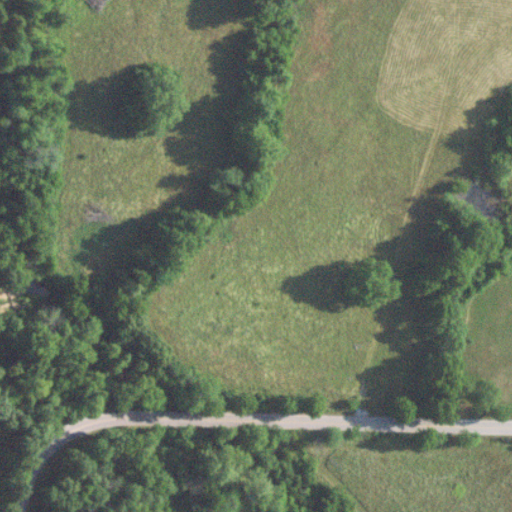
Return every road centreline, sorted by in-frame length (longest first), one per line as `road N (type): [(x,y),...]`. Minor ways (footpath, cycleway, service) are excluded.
road 1 (residential): [(228,419),(511,427)]
road 2 (residential): [(14,511),(45,440),(64,426),(140,415),(228,419)]
